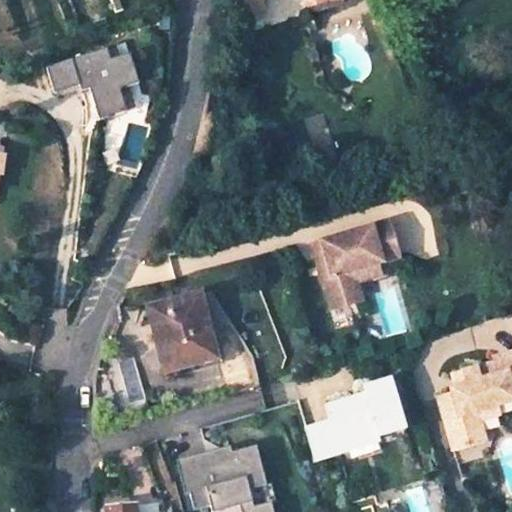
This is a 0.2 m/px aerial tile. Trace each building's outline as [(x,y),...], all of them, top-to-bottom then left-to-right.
[(265,0),(247,0),(246,20),(270,12),(265,0)] [(97,41),(116,100),(125,97),(106,38),(97,41)] [(41,81),(66,73),(68,79),(75,77),(86,110),(116,100),(97,41),(34,62),(41,81)] [(385,221),(314,242),(319,258),(314,259),(325,298),(356,289),(350,269),(374,262),(395,256),(385,221)] [(314,242),(309,243),(314,259),(319,258),(314,242)] [(377,271),(374,262),(350,269),(356,289),(325,298),(328,307),(361,298),(356,278),(377,271)] [(213,350),(198,293),(148,307),(164,370),(195,362),(193,356),(213,350)] [(493,363),(461,373),(464,385),(454,388),(449,389),(450,394),(437,399),(452,451),(484,441),(478,423),(475,412),(495,406),(511,400),(511,353),(492,360),(493,363)] [(461,373),(450,376),(454,388),(464,385),(461,373)] [(329,422),(303,429),(313,463),(339,456),(337,447),(375,435),(377,440),(404,433),(389,382),(362,390),(365,401),(349,406),(347,400),(324,407),(329,422)] [(498,417),(495,406),(475,412),(478,423),(498,417)] [(211,455),(179,463),(187,494),(191,493),(196,511),(212,508),(212,511),(225,511),(243,507),(271,500),(257,445),(228,453),(230,462),(214,466),(211,455)] [(274,511),(271,500),(243,507),(244,511),(274,511)]
